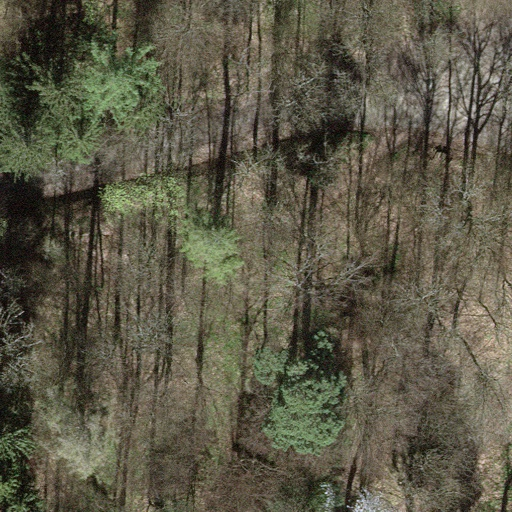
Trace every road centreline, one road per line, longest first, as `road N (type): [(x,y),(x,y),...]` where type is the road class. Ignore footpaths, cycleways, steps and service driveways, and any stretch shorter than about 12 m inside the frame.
road 1 (track): [(488,37),(0,188)]
road 2 (track): [(511,407),(434,511)]
